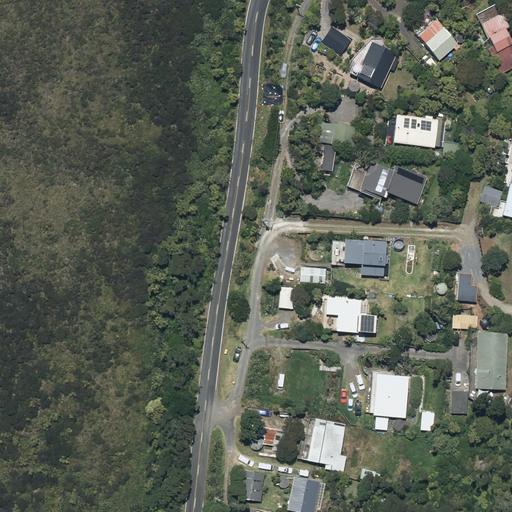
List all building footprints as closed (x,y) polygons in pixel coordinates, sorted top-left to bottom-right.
[(486,50),(500,76),(511,69),(511,42),(509,44),(502,30),(507,27),(501,15),(478,27),(490,48),(486,50)] [(350,40),(330,27),(320,43),(340,56),(350,40)] [(417,39),(438,62),(456,46),(441,29),(433,37),(426,30),(417,39)] [(379,89),(395,56),(370,44),(360,67),(361,68),(356,78),(379,89)] [(429,74),(437,67),(430,58),(422,65),(429,74)] [(388,140),(433,147),(433,145),(437,145),(440,121),(435,120),(435,118),(391,113),(388,140)] [(355,125),(332,122),(329,141),(352,144),(355,125)] [(511,151),(498,214),(511,216),(511,202),(511,195),(511,151)] [(425,177),(391,164),(390,169),(367,160),(355,190),(378,199),(381,190),(415,204),(425,177)] [(501,191),(482,185),(476,200),(496,207),(501,191)] [(363,242),(341,240),(340,261),(362,262),(363,242)] [(376,242),(375,258),(390,258),(390,253),(386,253),(386,242),(376,242)] [(377,267),(365,266),(365,282),(377,283),(377,267)] [(325,268),(298,267),(297,281),(324,283),(325,268)] [(277,286),(276,307),(291,308),(293,287),(277,286)] [(358,313),(359,297),(322,295),(321,313),(333,314),(332,330),(371,332),(372,314),(358,313)] [(420,299),(408,301),(410,313),(422,311),(420,299)] [(504,389),(506,333),(474,331),(471,388),(504,389)] [(373,373),(369,414),(404,418),(407,376),(373,373)] [(465,413),(465,390),(448,390),(448,413),(465,413)] [(337,455),(341,434),(331,432),(333,422),(323,420),(321,432),(309,430),(304,460),(329,465),(328,469),(342,471),(344,456),(337,455)] [(284,431),(255,425),(253,435),(262,437),(261,443),(272,445),(271,450),(281,452),(284,431)] [(342,453),(361,457),(365,440),(345,436),(342,453)] [(371,480),(373,472),(359,468),(357,477),(371,480)] [(259,500),(263,472),(238,469),(234,498),(259,500)] [(311,511),(317,481),(289,476),(283,509),(299,511),(311,511)]
